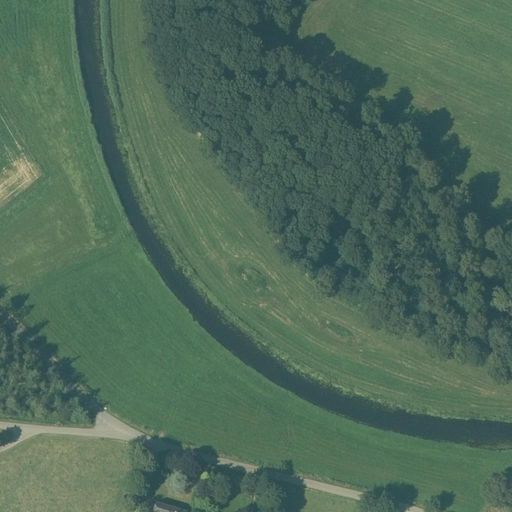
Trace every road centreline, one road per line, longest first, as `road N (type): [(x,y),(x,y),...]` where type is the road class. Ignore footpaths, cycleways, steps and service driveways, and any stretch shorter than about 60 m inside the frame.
road 1 (residential): [(117,432),(415,511)]
road 2 (residential): [(0,314),(117,432)]
